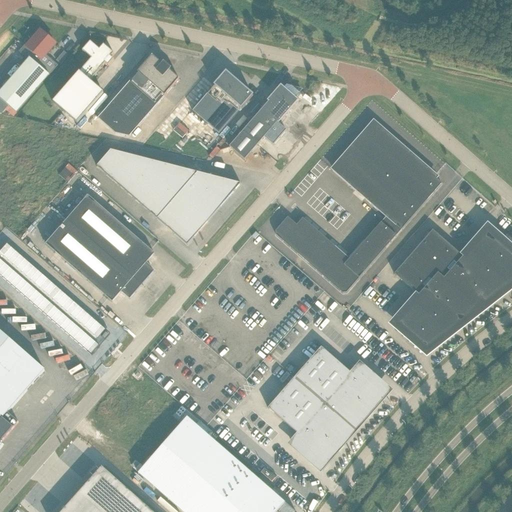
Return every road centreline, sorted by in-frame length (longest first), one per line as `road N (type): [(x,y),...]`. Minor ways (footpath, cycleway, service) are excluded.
road 1 (unclassified): [(372,77),(0,504)]
road 2 (unclassified): [(30,0),(372,77)]
road 3 (unclassified): [(511,315),(390,427),(327,511)]
road 4 (unclassified): [(372,77),(511,197)]
road 5 (primary): [(511,390),(453,443),(397,511)]
road 6 (primary): [(416,511),(511,410)]
